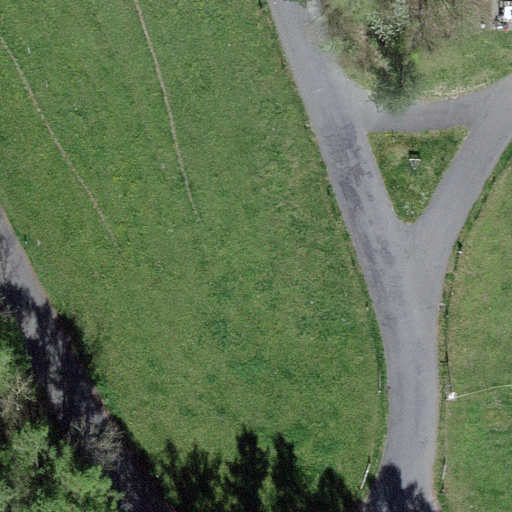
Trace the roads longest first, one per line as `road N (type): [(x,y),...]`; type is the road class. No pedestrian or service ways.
road 1 (tertiary): [(154,511),(0,250)]
road 2 (residential): [(404,307),(434,226),(511,104)]
road 3 (tertiary): [(328,108),(404,307)]
road 4 (tertiary): [(404,307),(414,374),(412,448),(391,511)]
road 5 (residential): [(511,98),(407,118),(328,108)]
